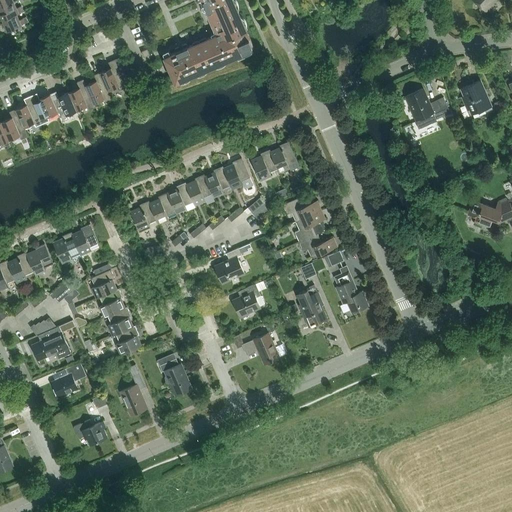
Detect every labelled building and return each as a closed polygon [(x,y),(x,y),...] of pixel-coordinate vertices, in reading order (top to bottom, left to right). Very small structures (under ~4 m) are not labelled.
[(213,25),(239,13),(233,0),(201,0),(203,2),(200,3),(205,14),(207,13),(213,25)] [(474,0),(485,10),(493,0),(474,0)] [(0,10),(0,14),(2,20),(17,14),(23,11),(21,6),(17,8),(14,2),(0,7),(0,8),(1,10),(0,10)] [(203,40),(215,66),(255,49),(239,13),(213,25),(216,31),(210,34),(211,36),(203,40)] [(3,22),(1,23),(5,32),(26,23),(24,18),(19,20),(17,14),(2,20),(3,22)] [(51,16),(44,19),(46,25),(54,22),(51,16)] [(164,57),(175,84),(215,66),(203,40),(187,47),(186,44),(175,49),(176,52),(164,57)] [(120,90),(127,87),(115,59),(108,62),(111,68),(100,72),(108,90),(118,86),(120,90)] [(96,80),(86,85),(94,103),(104,99),(106,103),(113,100),(108,90),(100,72),(94,75),(96,80)] [(79,88),(69,92),(77,111),(87,106),(89,110),(96,107),(94,103),(86,85),(84,79),(77,82),(79,88)] [(472,115),(492,106),(480,79),(460,88),(463,95),(461,96),(465,104),(467,103),(472,115)] [(423,89),(407,96),(416,119),(415,119),(419,129),(437,121),(436,119),(444,115),(450,113),(443,97),(437,99),(429,103),(423,89)] [(77,111),(69,92),(58,97),(56,91),(50,94),(57,113),(61,122),(68,119),(67,115),(77,111)] [(37,93),(30,96),(42,124),(49,121),(47,117),(57,113),(50,94),(39,99),(37,93)] [(42,124),(30,96),(24,99),(26,104),(16,109),(24,127),(34,123),(35,127),(42,124)] [(504,109),(500,100),(494,103),(498,112),(504,109)] [(12,117),(1,122),(9,140),(19,136),(21,139),(28,136),(24,127),(16,109),(9,112),(12,117)] [(0,146),(0,143),(9,140),(1,122),(0,122),(0,148),(1,148),(0,146)] [(280,147),(270,151),(278,169),(277,169),(279,172),(289,168),(291,171),(300,167),(288,141),(279,145),(280,147)] [(269,173),(277,169),(278,169),(270,151),(270,149),(260,153),(261,155),(251,160),(260,181),(271,176),(269,173)] [(233,164),(224,168),(231,185),(232,189),(243,184),(241,181),(250,177),(241,158),(232,162),(233,164)] [(222,189),(231,185),(224,168),(223,166),(213,170),(214,172),(205,176),(212,194),(213,197),(224,192),(222,189)] [(196,180),(186,184),(193,202),(195,205),(205,201),(204,197),(212,194),(205,176),(204,174),(195,178),(196,180)] [(167,192),(175,212),(176,213),(186,209),(185,205),(193,202),(186,184),(185,182),(176,186),(177,188),(167,192)] [(310,183),(309,183),(295,189),(297,194),(312,188),(310,183)] [(159,198),(150,203),(157,220),(158,224),(169,219),(167,216),(175,212),(167,192),(158,196),(159,198)] [(292,212),(295,221),(321,210),(317,200),(305,206),(301,196),(283,204),(287,214),(292,212)] [(260,197),(248,208),(251,212),(264,202),(260,197)] [(498,223),(511,216),(511,208),(508,200),(501,203),(497,201),(495,207),(473,199),(468,213),(476,216),(474,221),(488,227),(491,220),(498,223)] [(157,220),(150,203),(149,201),(139,205),(140,207),(130,211),(139,232),(150,227),(148,224),(157,220)] [(251,212),(253,214),(257,219),(257,218),(269,208),(264,202),(251,212)] [(244,211),(243,211),(240,207),(227,217),(231,222),(244,211)] [(299,241),(317,233),(313,224),(325,219),(321,210),(295,221),(299,230),(295,232),(299,241)] [(98,243),(90,224),(81,228),(81,230),(72,234),(81,255),(91,250),(90,247),(98,243)] [(81,255),(72,234),(71,232),(62,236),(63,238),(53,242),(62,263),(73,258),(74,263),(83,259),(81,255)] [(312,258),(337,247),(333,237),(321,242),(317,233),(299,241),(303,251),(308,249),(312,258)] [(53,263),(44,243),(35,248),(36,250),(27,254),(34,271),(35,275),(46,270),(44,267),(53,263)] [(146,248),(147,253),(163,251),(162,245),(146,248)] [(239,248),(226,253),(229,260),(215,266),(222,283),(231,279),(230,278),(236,275),(236,277),(244,274),(237,257),(242,255),(239,248)] [(344,260),(340,251),(328,256),(332,266),(344,260)] [(34,271),(27,254),(26,252),(16,256),(17,258),(8,262),(15,279),(16,283),(27,278),(25,275),(34,271)] [(0,289),(8,286),(7,283),(15,279),(8,262),(7,260),(0,262),(0,289)] [(99,297),(117,289),(113,279),(115,278),(111,269),(109,263),(93,270),(96,275),(91,277),(95,286),(91,288),(96,298),(99,297)] [(317,275),(312,263),(301,267),(306,279),(317,275)] [(358,293),(348,271),(346,266),(340,269),(342,273),(335,277),(339,286),(336,287),(343,303),(347,301),(352,312),(367,306),(368,304),(362,291),(358,293)] [(80,284),(77,280),(64,290),(68,295),(80,284)] [(261,295),(259,291),(267,288),(263,280),(243,289),(246,295),(233,301),(239,315),(259,307),(255,297),(261,295)] [(53,298),(67,287),(65,282),(50,294),(53,298)] [(310,289),(297,294),(301,304),(299,305),(309,326),(327,318),(321,305),(323,304),(318,292),(317,292),(314,284),(309,286),(310,289)] [(107,316),(125,307),(121,298),(123,297),(119,288),(117,289),(99,297),(103,305),(99,306),(104,317),(107,316)] [(69,294),(68,295),(64,298),(67,301),(68,302),(73,298),(69,294)] [(68,304),(73,314),(77,312),(73,302),(68,304)] [(116,334),(133,326),(129,317),(131,316),(127,306),(125,307),(107,316),(111,324),(108,325),(112,336),(116,334)] [(70,328),(75,326),(73,320),(67,322),(70,328)] [(287,353),(286,352),(283,344),(275,347),(269,332),(274,330),(272,324),(266,327),(269,332),(253,339),(253,340),(243,344),(242,344),(243,345),(247,354),(259,349),(261,355),(260,355),(264,363),(279,357),(279,356),(287,353)] [(59,325),(48,330),(51,337),(31,345),(37,360),(55,352),(58,359),(71,353),(59,325)] [(120,354),(141,345),(137,335),(139,335),(135,325),(133,326),(116,334),(119,342),(116,344),(120,354)] [(238,348),(243,345),(242,344),(243,344),(239,334),(233,337),(238,348)] [(165,370),(168,377),(165,377),(167,385),(171,384),(176,395),(191,389),(180,364),(179,364),(176,358),(173,359),(171,354),(157,360),(162,371),(165,370)] [(68,375),(51,382),(58,396),(78,388),(74,381),(86,376),(80,362),(65,368),(68,375)] [(145,386),(139,373),(136,365),(129,368),(136,384),(120,391),(131,415),(147,408),(139,389),(145,386)] [(108,403),(104,394),(93,399),(97,409),(108,403)] [(90,419),(73,426),(79,438),(84,436),(88,445),(107,437),(101,422),(92,425),(90,419)] [(0,437),(0,471),(12,466),(3,445),(2,445),(1,442),(2,441),(0,437)]
